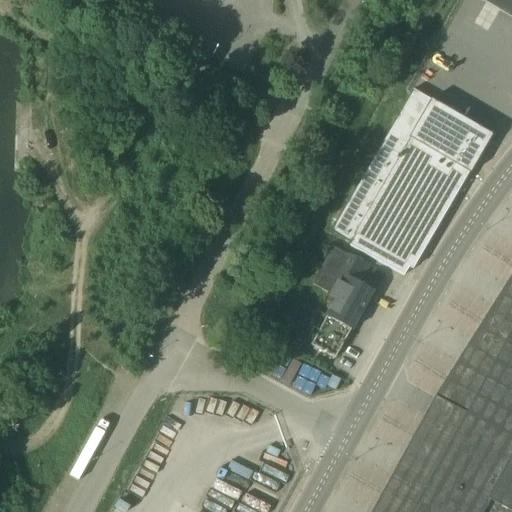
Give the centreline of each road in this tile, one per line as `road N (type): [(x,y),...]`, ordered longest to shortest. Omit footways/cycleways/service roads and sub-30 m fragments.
road 1 (unclassified): [(174,341),(359,0)]
road 2 (unclassified): [(511,164),(455,241),(343,442)]
road 3 (unclassified): [(343,442),(174,341)]
road 4 (unclassified): [(79,511),(174,341)]
road 5 (unknown): [(293,412),(237,423),(159,511)]
